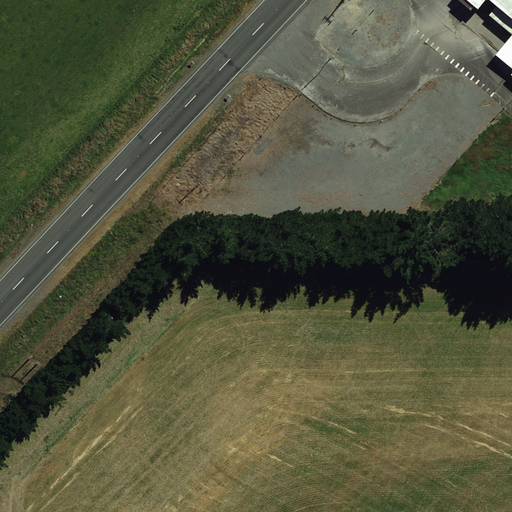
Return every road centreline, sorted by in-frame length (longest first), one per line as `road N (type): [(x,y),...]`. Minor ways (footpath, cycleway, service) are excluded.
road 1 (secondary): [(114,181),(285,0)]
road 2 (secondary): [(114,181),(0,303)]
